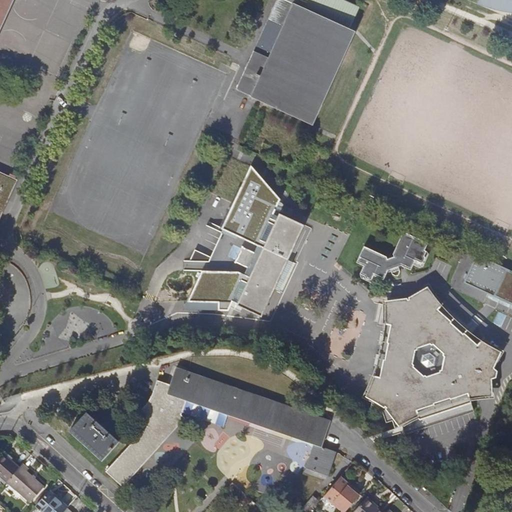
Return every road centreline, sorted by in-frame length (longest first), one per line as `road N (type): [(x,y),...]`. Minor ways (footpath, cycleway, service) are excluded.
road 1 (residential): [(0,424),(16,426),(112,511)]
road 2 (residential): [(429,511),(335,426)]
